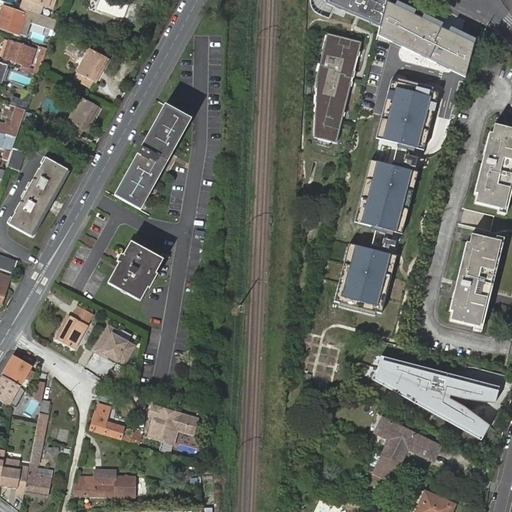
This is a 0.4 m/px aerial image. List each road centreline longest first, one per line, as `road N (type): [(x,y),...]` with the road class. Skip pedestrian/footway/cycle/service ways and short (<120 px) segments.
road 1 (residential): [(195,0),(9,331)]
road 2 (unknown): [(42,276),(3,238),(3,217),(38,156)]
